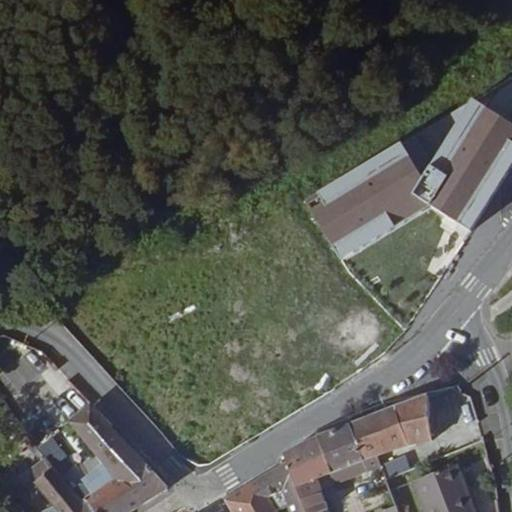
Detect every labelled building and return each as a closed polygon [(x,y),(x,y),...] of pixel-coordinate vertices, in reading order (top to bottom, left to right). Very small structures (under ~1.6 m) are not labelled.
[(434,209),(472,232),(511,165),(511,75),(472,96),(434,158),(408,142),(303,196),(337,260),(434,209)] [(282,222),(254,239),(300,314),(327,297),(282,222)] [(350,419),(363,455),(376,449),(407,439),(407,441),(429,436),(426,391),(350,419)] [(86,492),(100,511),(122,511),(167,486),(167,481),(92,399),(69,417),(118,472),(89,490),(68,468),(62,473),(81,496),(86,492)] [(41,439),(55,435),(47,415),(34,420),(41,439)] [(366,465),(363,455),(350,419),(324,429),(284,450),(287,458),(307,511),(311,511),(327,506),(315,474),(329,468),(332,475),(335,477),(366,465)] [(380,459),(376,449),(363,455),(366,465),(380,459)] [(405,450),(380,459),(385,473),(410,464),(405,450)] [(81,496),(62,473),(47,453),(32,463),(40,474),(37,476),(63,511),(61,511),(100,511),(86,492),(81,496)] [(294,511),(304,511),(307,511),(287,458),(258,475),(268,493),(282,485),(294,511)] [(472,511),(453,462),(412,477),(425,511),(472,511)] [(278,511),(279,511),(268,493),(258,475),(225,495),(234,511),(278,511)] [(397,511),(394,503),(370,511),(397,511)]
